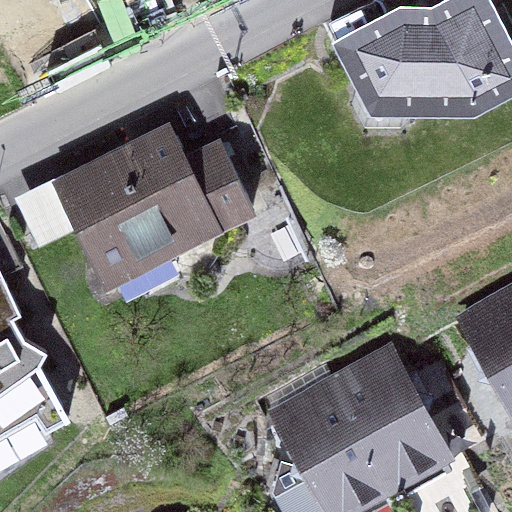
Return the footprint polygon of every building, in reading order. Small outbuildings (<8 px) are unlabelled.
[(511,33),(495,0),(381,0),(316,34),(340,80),(450,93),(511,60),(511,33)] [(103,275),(252,200),(225,146),(190,163),(169,121),(19,196),(40,237),(75,220),(103,275)] [(511,289),(469,313),(511,391),(511,289)] [(0,296),(0,428),(34,406),(42,419),(68,403),(0,296)] [(389,346),(334,376),(390,477),(445,447),(389,346)] [(334,376),(279,406),(335,507),(390,477),(334,376)]
